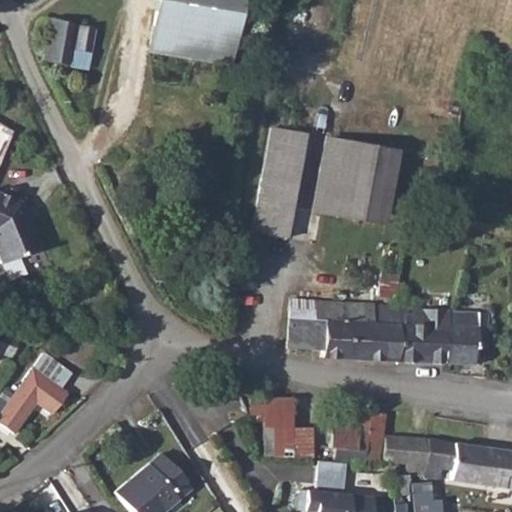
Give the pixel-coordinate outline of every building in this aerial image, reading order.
[(153,0),(146,51),(229,65),(240,0),(153,0)] [(41,57),(68,64),(72,47),(89,52),(90,52),(94,27),(48,17),(41,57)] [(271,128),(250,231),(320,242),(323,212),(385,225),(398,148),(324,136),(309,210),(291,206),(305,131),(271,128)] [(0,193),(0,262),(38,247),(30,227),(25,225),(22,215),(24,214),(19,201),(0,193)] [(397,274),(378,271),(374,296),(393,299),(397,274)] [(285,348),(315,350),(321,350),(321,357),(359,359),(396,360),(397,309),(397,306),(361,304),(362,302),(287,297),(285,348)] [(397,309),(396,360),(441,362),(442,324),(446,324),(446,310),(419,308),(419,305),(397,304),(397,306),(397,309)] [(442,324),(441,362),(474,363),(474,340),(485,340),(485,312),(446,310),(446,324),(442,324)] [(0,352),(11,355),(18,337),(0,332),(0,352)] [(30,367),(0,409),(0,447),(1,448),(11,433),(13,434),(35,403),(50,413),(65,392),(30,367)] [(290,398),(263,397),(264,457),(312,456),(313,426),(292,427),(290,398)] [(330,426),(328,448),(333,449),(332,463),(347,464),(354,465),(358,429),(330,426)] [(409,438),(383,436),(381,463),(405,465),(409,438)] [(409,438),(405,465),(423,468),(427,439),(409,438)] [(423,468),(421,478),(438,480),(439,470),(449,472),(447,482),(511,489),(511,451),(427,439),(423,468)] [(160,453),(113,492),(129,511),(161,511),(189,489),(160,453)] [(345,492),(347,464),(332,463),(319,462),(317,489),(345,492)] [(405,465),(403,475),(407,475),(421,478),(423,468),(405,465)] [(403,475),(390,476),(391,493),(408,493),(407,475),(403,475)] [(430,480),(412,483),(414,511),(438,511),(438,497),(433,498),(430,480)] [(370,511),(372,496),(345,492),(317,489),(296,487),(295,510),(313,511),(370,511)] [(218,511),(212,501),(194,511),(218,511)]
